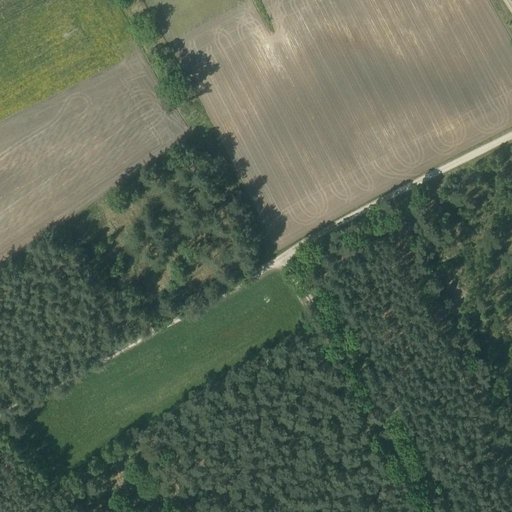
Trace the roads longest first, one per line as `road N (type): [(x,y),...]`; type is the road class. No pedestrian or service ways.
road 1 (track): [(511,133),(0,408)]
road 2 (track): [(422,511),(275,260)]
